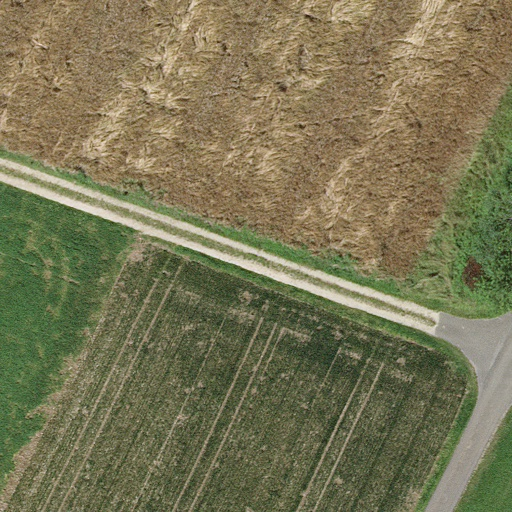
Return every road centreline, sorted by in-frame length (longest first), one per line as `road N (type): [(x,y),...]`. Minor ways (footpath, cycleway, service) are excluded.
road 1 (track): [(511,361),(0,173)]
road 2 (track): [(444,511),(511,379)]
